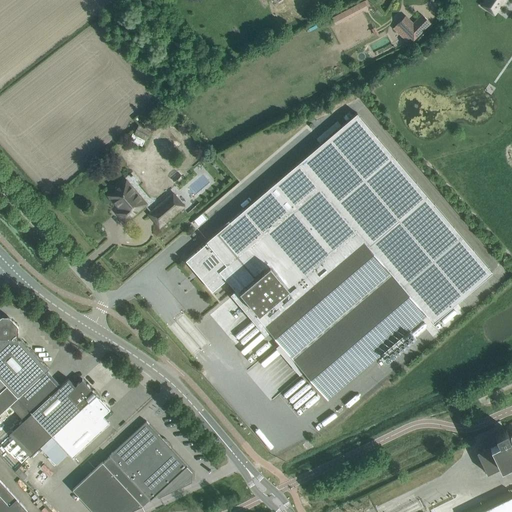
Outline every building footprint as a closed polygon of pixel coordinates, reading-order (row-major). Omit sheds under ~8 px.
[(494,14),(504,0),(485,0),(481,5),(494,14)] [(334,22),(369,10),(366,2),(331,14),(334,22)] [(413,40),(430,23),(422,15),(413,24),(405,16),(397,24),(413,40)] [(493,272),(357,113),(206,241),(207,242),(205,244),(206,244),(204,246),(204,245),(202,246),(203,247),(201,248),(201,247),(199,249),(200,249),(198,251),(198,250),(197,251),(197,252),(196,253),(195,252),(186,260),(189,264),(190,264),(205,281),(204,282),(212,291),(214,290),(213,289),(214,289),(215,289),(224,281),(223,281),(225,279),(238,293),(240,291),(259,313),(256,315),(328,399),(427,315),(433,322),(493,272)] [(139,125),(133,134),(146,141),(151,131),(139,125)] [(125,222),(147,204),(126,180),(108,195),(117,206),(118,205),(121,209),(117,213),(125,222)] [(160,227),(184,206),(173,193),(148,214),(160,227)] [(49,369),(22,339),(18,339),(18,327),(11,319),(0,319),(0,318),(0,378),(12,391),(18,398),(32,413),(61,386),(61,385),(47,370),(49,369)] [(0,414),(18,398),(12,391),(0,378),(0,414)] [(52,435),(96,394),(83,379),(75,386),(68,378),(61,385),(61,386),(32,413),(52,435)] [(73,457),(110,423),(103,416),(110,409),(96,394),(52,435),(74,459),(75,458),(73,457)] [(506,428),(505,428),(504,429),(500,420),(494,423),(498,432),(495,433),(496,435),(484,440),(487,446),(477,451),(481,460),(487,474),(511,461),(511,434),(509,436),(506,428)] [(73,489),(93,511),(128,511),(143,505),(149,499),(150,500),(156,495),(158,498),(192,482),(192,474),(186,467),(188,466),(146,421),(73,489)] [(0,511),(29,511),(0,480),(0,511)] [(511,511),(511,496),(479,511),(511,511)]
